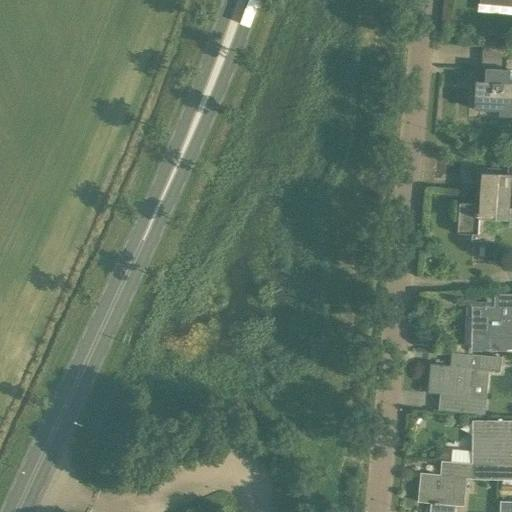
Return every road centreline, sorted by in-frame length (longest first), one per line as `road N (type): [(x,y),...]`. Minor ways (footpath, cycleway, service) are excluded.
road 1 (residential): [(380,511),(428,0)]
road 2 (primary): [(36,470),(193,126)]
road 3 (residential): [(141,511),(228,470),(250,474),(258,511)]
road 4 (primary): [(193,126),(250,0)]
road 5 (primary): [(232,0),(193,126)]
